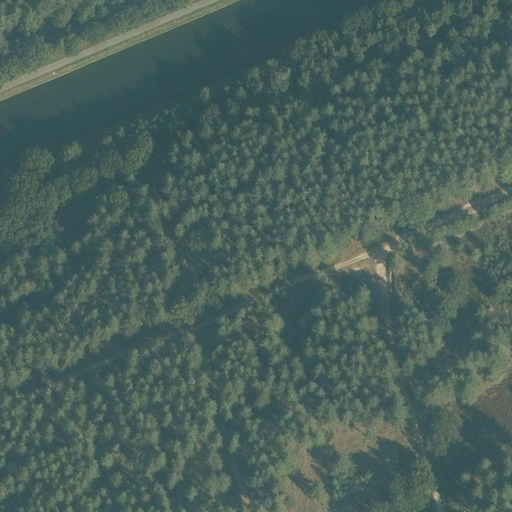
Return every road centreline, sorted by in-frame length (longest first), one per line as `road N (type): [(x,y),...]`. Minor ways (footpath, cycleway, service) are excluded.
road 1 (track): [(0,183),(443,0)]
road 2 (track): [(323,271),(0,406)]
road 3 (track): [(442,511),(368,257)]
road 4 (track): [(511,193),(368,257)]
